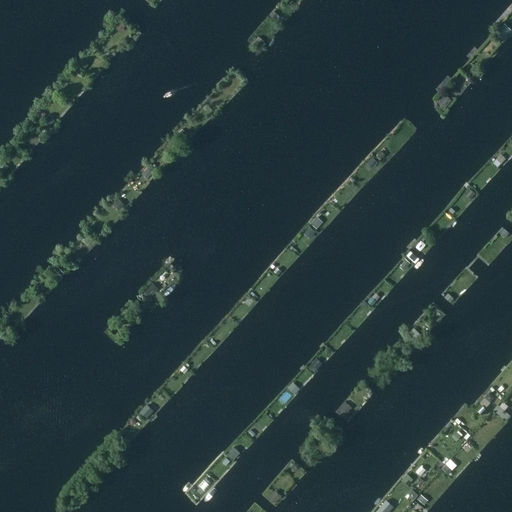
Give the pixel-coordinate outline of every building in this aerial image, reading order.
[(121,22),(118,26),(123,30),(126,26),(121,22)] [(502,26),(496,33),(502,39),(509,33),(502,26)] [(470,64),(465,70),(471,75),(476,69),(470,64)] [(444,97),(439,103),(445,108),(450,102),(444,97)] [(47,118),(43,124),(49,129),(53,123),(47,118)] [(175,136),(171,142),(176,147),(181,141),(175,136)] [(381,151),(376,156),(381,160),(385,155),(381,151)] [(373,158),(368,163),(373,167),(378,163),(373,158)] [(149,168),(144,174),(149,179),(154,174),(149,168)] [(469,188),(465,193),(471,198),(475,193),(469,188)] [(120,198),(116,202),(122,208),(126,204),(120,198)] [(316,217),(310,223),(316,229),(323,222),(316,217)] [(309,227),(305,231),(312,237),(315,232),(309,227)] [(503,227),(499,232),(501,233),(505,238),(509,233),(505,229),(503,227)] [(430,229),(426,234),(430,238),(435,233),(430,229)] [(89,232),(85,236),(92,242),(96,238),(89,232)] [(410,251),(406,255),(415,263),(419,259),(410,251)] [(405,261),(401,265),(405,268),(410,263),(405,258),(403,260),(405,261)] [(152,283),(144,292),(150,298),(158,289),(152,283)] [(448,293),(444,297),(450,303),(454,299),(448,293)] [(123,314),(120,318),(125,322),(128,318),(123,314)] [(5,324),(1,329),(6,333),(11,328),(5,324)] [(414,328),(409,333),(417,340),(422,335),(414,328)] [(314,361),(308,367),(314,373),(320,366),(314,361)] [(293,382),(287,388),(294,394),(299,389),(293,382)] [(489,392),(486,396),(487,399),(490,402),(494,397),(489,392)] [(341,407),(336,412),(346,421),(351,414),(348,412),(351,408),(345,403),(345,402),(341,407)] [(146,405),(143,409),(149,415),(153,411),(146,405)] [(497,405),(492,410),(505,421),(510,415),(497,405)] [(457,432),(452,437),(456,441),(461,436),(457,432)] [(234,447),(228,454),(234,459),(240,453),(234,447)] [(445,464),(442,468),(448,474),(452,470),(445,464)] [(404,476),(401,480),(407,486),(411,482),(404,476)] [(269,497),(268,497),(274,503),(280,496),(274,490),(269,497)] [(421,495),(417,499),(424,505),(428,500),(421,495)] [(386,501),(376,511),(387,511),(393,507),(386,501)]
